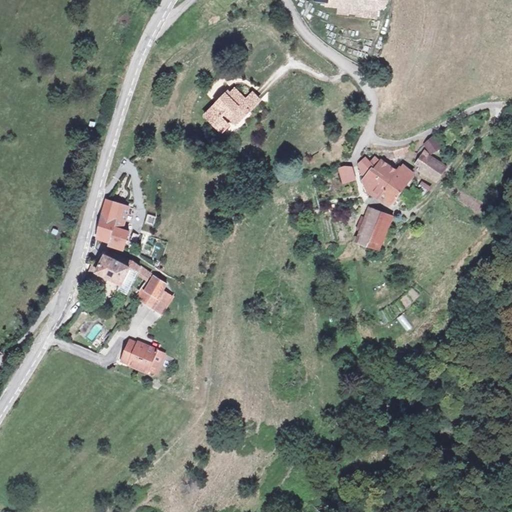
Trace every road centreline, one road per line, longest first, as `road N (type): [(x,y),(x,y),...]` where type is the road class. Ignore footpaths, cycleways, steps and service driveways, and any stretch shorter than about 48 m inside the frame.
road 1 (unclassified): [(282,0),(301,31),(363,83),(376,142),(395,146),(486,102),(511,101)]
road 2 (tertiary): [(63,301),(154,27)]
road 3 (residential): [(367,201),(399,212),(417,207),(511,101)]
road 4 (tertiary): [(0,412),(63,301)]
